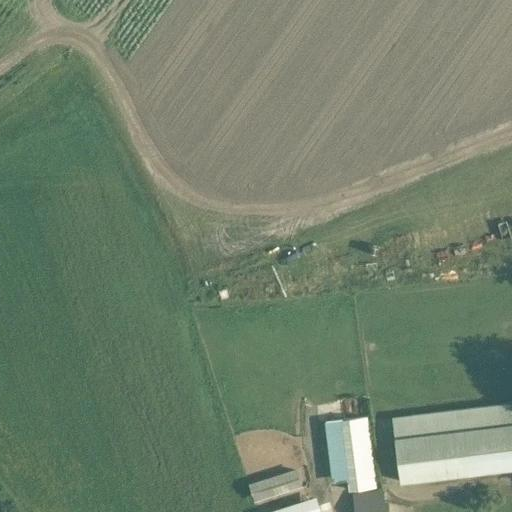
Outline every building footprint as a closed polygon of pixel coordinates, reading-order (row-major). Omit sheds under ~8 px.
[(511,467),(511,401),(393,416),(400,481),(511,467)] [(350,490),(377,487),(367,415),(341,418),(350,490)] [(300,468),(251,478),(255,497),(304,487),(300,468)] [(354,511),(389,511),(389,500),(385,501),(383,489),(352,493),(354,511)] [(260,511),(324,511),(320,496),(260,510),(260,511)]
